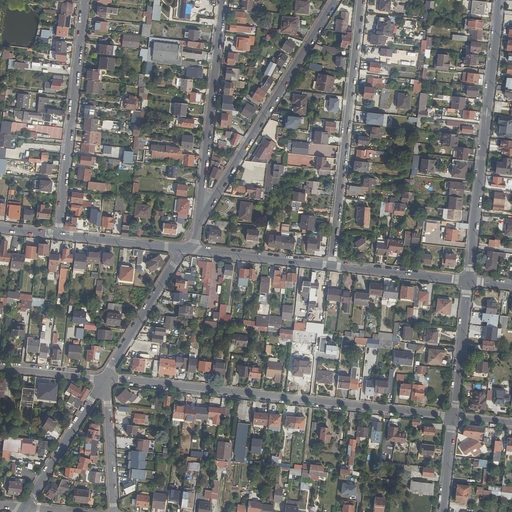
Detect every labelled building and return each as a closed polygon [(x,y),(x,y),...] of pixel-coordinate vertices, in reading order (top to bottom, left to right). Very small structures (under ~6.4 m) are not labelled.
[(191,1),(181,0),(180,19),(189,20),(190,13),(190,9),(192,8),(194,6),(194,3),(191,1)] [(241,0),(241,10),(247,11),(251,11),(252,0),(241,0)] [(379,0),(379,9),(389,10),(390,0),(379,0)] [(483,15),(484,2),(472,0),(471,13),(483,15)] [(73,3),(62,2),(61,15),(70,16),(71,16),(73,3)] [(295,14),(307,15),(309,4),(297,2),(295,14)] [(106,10),(98,9),(97,15),(100,16),(100,18),(105,18),(106,10)] [(241,10),(236,10),(234,22),(245,24),(247,11),(241,10)] [(147,25),(151,25),(152,20),(152,13),(147,12),(144,12),(144,16),(148,17),(147,25)] [(349,45),(351,29),(346,29),(348,13),(341,12),(340,20),(335,19),(334,32),(342,33),(340,47),(345,48),(346,45),(349,45)] [(273,14),(265,13),(264,29),(271,30),(273,14)] [(70,16),(61,15),(59,15),(58,27),(68,28),(70,28),(71,23),(69,23),(70,16)] [(388,35),(391,36),(392,31),(388,30),(390,18),(378,16),(376,34),(388,35)] [(296,19),(283,18),(281,32),(295,33),(296,28),(295,28),(296,19)] [(472,29),(481,30),(482,21),(469,19),(468,29),(472,29)] [(96,22),(95,32),(105,33),(106,23),(96,22)] [(142,37),(150,38),(150,34),(151,25),(147,25),(144,24),(142,37)] [(68,28),(58,27),(57,37),(67,38),(68,28)] [(468,29),(467,34),(472,34),(471,38),(481,39),(482,36),(480,36),(481,30),(472,29),(468,29)] [(188,41),(198,42),(198,38),(200,38),(201,32),(189,30),(189,33),(186,33),(185,37),(188,38),(188,41)] [(47,39),(49,39),(49,32),(41,31),(40,38),(42,38),(47,39)] [(387,42),(388,35),(376,34),(372,34),(371,43),(384,44),(384,41),(387,42)] [(132,36),(124,35),(123,44),(131,45),(132,36)] [(238,38),(237,43),(239,43),(238,50),(247,51),(249,39),(238,38)] [(294,44),(299,47),(303,42),(295,39),(293,42),(290,41),(289,43),(285,41),(281,49),(289,53),(294,44)] [(203,49),(203,44),(179,41),(179,44),(184,45),(184,46),(197,47),(197,49),(203,49)] [(56,52),(65,53),(66,43),(57,42),(56,52)] [(471,42),(470,51),(479,52),(480,43),(471,42)] [(179,46),(154,43),(153,59),(178,61),(179,46)] [(113,46),(99,45),(98,49),(100,50),(100,54),(112,56),(113,46)] [(323,46),(322,52),(339,56),(340,50),(324,45),(323,46)] [(391,55),(392,48),(382,47),(381,54),(391,55)] [(142,62),(147,62),(148,50),(141,49),(140,57),(143,57),(142,62)] [(56,53),(56,52),(50,51),(49,60),(65,62),(66,54),(56,53)] [(437,59),(435,59),(434,68),(448,70),(449,65),(447,65),(448,54),(438,53),(437,59)] [(276,64),(281,67),(287,57),(282,54),(276,64)] [(476,56),(466,54),(465,59),(464,59),(464,64),(475,65),(476,56)] [(100,57),(99,70),(112,71),(114,59),(100,57)] [(348,58),(344,58),(336,57),(335,65),(343,66),(344,60),(348,60),(348,58)] [(13,60),(9,60),(8,69),(13,70),(13,68),(28,70),(28,65),(14,63),(14,60),(13,60)] [(271,78),(277,65),(268,61),(262,74),(264,75),(271,78)] [(380,62),(370,61),(369,71),(379,72),(380,66),(380,62)] [(201,78),(202,68),(189,67),(189,72),(192,72),(191,77),(201,78)] [(227,68),(225,79),(230,80),(231,77),(234,77),(234,73),(232,73),(232,69),(227,68)] [(477,83),(479,74),(468,72),(467,76),(465,76),(464,81),(477,83)] [(334,78),(319,74),(318,79),(316,79),(314,90),(331,92),(334,78)] [(259,89),(265,92),(273,79),(271,78),(264,75),(263,78),(265,79),(263,82),(265,83),(262,87),(261,86),(259,89)] [(63,77),(53,76),(53,79),(51,79),(50,83),(45,82),(44,92),(55,93),(56,89),(59,89),(60,86),(62,86),(63,77)] [(373,86),(382,88),(386,88),(386,84),(380,83),(380,81),(378,80),(378,77),(368,76),(367,86),(373,86)] [(257,84),(261,86),(262,87),(265,83),(263,82),(265,79),(263,78),(262,77),(257,84)] [(181,79),(180,91),(191,92),(192,80),(181,79)] [(418,79),(415,79),(413,91),(417,91),(420,92),(422,79),(418,79)] [(88,81),(87,93),(97,95),(99,82),(99,81),(90,80),(90,81),(88,81)] [(234,81),(230,80),(230,83),(224,83),(223,95),(224,95),(231,96),(232,87),(243,88),(244,82),(239,81),(237,81),(234,81)] [(476,95),(477,86),(468,85),(467,94),(476,95)] [(367,86),(364,86),(363,97),(372,98),(373,86),(367,86)] [(382,88),(380,108),(387,108),(389,88),(386,88),(382,88)] [(251,102),(257,105),(264,93),(260,90),(259,92),(257,90),(254,95),(256,97),(254,100),(253,99),(251,102)] [(200,103),(201,93),(191,92),(189,102),(200,103)] [(307,97),(312,98),(312,93),(302,92),(302,96),(294,95),(293,103),(296,103),(294,114),(305,115),(307,97)] [(399,93),(397,104),(404,105),(403,108),(408,108),(410,94),(399,93)] [(28,109),(30,95),(19,94),(18,108),(28,109)] [(231,96),(224,95),(222,109),(228,109),(227,110),(231,111),(232,111),(232,105),(231,105),(231,102),(230,102),(230,99),(231,96)] [(463,110),(465,97),(463,97),(457,96),(454,96),(453,108),(454,108),(463,110)] [(39,97),(38,109),(45,110),(46,103),(49,103),(49,99),(39,97)] [(328,98),(328,112),(338,113),(338,98),(328,98)] [(124,109),(135,110),(137,100),(126,99),(124,109)] [(174,116),(185,117),(186,105),(175,103),(174,116)] [(240,114),(248,119),(249,118),(250,119),(252,116),(251,115),(252,113),(253,114),(255,111),(254,110),(255,109),(246,104),(240,114)] [(420,117),(427,118),(428,111),(422,111),(423,105),(419,105),(417,117),(420,117)] [(83,118),(86,118),(93,119),(94,110),(93,110),(86,109),(84,109),(83,118)] [(227,110),(223,110),(221,127),(226,127),(227,115),(230,115),(231,111),(227,110)] [(462,110),(462,119),(474,120),(474,111),(462,110)] [(21,113),(21,112),(14,111),(13,116),(18,117),(17,119),(22,120),(22,123),(26,123),(28,121),(27,121),(27,117),(41,119),(41,114),(23,112),(23,114),(21,113)] [(365,124),(382,125),(382,117),(385,118),(385,114),(365,113),(365,124)] [(285,116),(284,128),(297,129),(297,125),(300,125),(300,117),(285,116)] [(511,118),(498,117),(498,123),(499,123),(497,135),(511,136),(511,118)] [(86,118),(84,131),(85,131),(95,132),(97,132),(98,120),(93,119),(86,118)] [(181,127),(192,128),(193,120),(182,119),(181,127)] [(479,128),(479,123),(460,121),(450,120),(447,120),(447,124),(462,126),(461,130),(472,131),(472,127),(479,128)] [(9,135),(11,122),(2,121),(0,134),(8,135),(9,135)] [(325,132),(334,133),(335,123),(326,122),(326,129),(325,132)] [(63,133),(64,128),(12,123),(11,132),(15,133),(16,130),(34,132),(33,136),(58,138),(57,139),(61,139),(62,132),(63,133)] [(381,128),(372,127),(372,130),(370,130),(370,135),(380,136),(381,128)] [(84,143),(93,144),(95,132),(85,131),(84,136),(84,140),(84,143)] [(236,142),(240,144),(244,137),(231,132),(226,131),(225,136),(230,137),(235,138),(237,140),(236,142)] [(314,144),(326,146),(327,140),(328,133),(325,133),(315,132),(314,144)] [(8,135),(0,134),(0,137),(0,147),(7,148),(8,135)] [(182,140),(181,148),(191,149),(192,137),(183,136),(183,134),(178,134),(177,139),(182,140)] [(457,146),(457,135),(442,134),(441,146),(457,146)] [(368,137),(359,136),(357,145),(362,145),(363,143),(368,144),(368,137)] [(253,162),(266,164),(268,164),(269,160),(268,158),(266,156),(270,150),(271,151),(276,144),(276,143),(271,141),(270,142),(268,140),(265,139),(262,144),(263,145),(262,147),(260,147),(260,146),(254,155),(256,157),(253,162)] [(511,139),(503,139),(502,145),(500,145),(500,148),(502,148),(504,148),(503,154),(511,155),(511,139)] [(308,143),(292,142),(291,154),(306,155),(308,143)] [(84,143),(83,156),(94,157),(95,145),(93,144),(84,143)] [(156,146),(156,151),(168,153),(180,154),(180,151),(176,148),(156,146)] [(468,152),(468,147),(458,146),(457,159),(466,160),(467,160),(468,152)] [(367,149),(365,149),(365,150),(357,150),(356,159),(364,159),(364,154),(367,155),(367,149)] [(132,165),(133,152),(125,151),(123,164),(132,165)] [(41,164),(47,164),(48,154),(42,153),(41,160),(32,159),(29,159),(28,160),(28,162),(33,163),(41,164)] [(192,167),(193,156),(188,155),(183,155),(183,161),(182,166),(192,167)] [(218,162),(219,158),(212,155),(211,167),(213,168),(209,177),(217,180),(223,167),(219,165),(220,163),(218,162)] [(86,167),(89,167),(89,166),(91,166),(92,161),(91,161),(91,158),(81,156),(80,165),(86,165),(86,167)] [(326,158),(317,157),(316,169),(319,170),(330,171),(331,165),(325,164),(326,158)] [(497,161),(496,172),(509,174),(510,163),(510,158),(503,157),(503,159),(503,161),(501,161),(497,161)] [(434,159),(422,158),(421,172),(432,173),(434,159)] [(457,159),(454,159),(453,164),(456,164),(455,170),(455,176),(465,177),(466,164),(466,160),(457,159)] [(369,162),(354,160),(353,169),(368,170),(369,162)] [(51,175),(52,165),(47,164),(41,164),(40,173),(51,175)] [(264,189),(271,190),(271,184),(272,177),(274,165),(268,164),(266,164),(264,189)] [(274,165),(272,177),(277,178),(277,174),(283,175),(284,166),(274,165)] [(178,167),(170,166),(168,178),(177,179),(178,170),(180,170),(180,167),(178,167)] [(83,179),(83,181),(89,182),(90,182),(91,169),(79,168),(78,179),(83,179)] [(502,177),(493,176),(493,181),(491,180),(491,185),(504,187),(505,181),(501,180),(502,177)] [(368,187),(374,188),(375,178),(363,177),(362,186),(368,187)] [(39,190),(50,192),(51,182),(40,181),(39,190)] [(318,182),(307,181),(306,186),(303,186),(303,189),(305,189),(305,193),(307,194),(319,195),(319,191),(322,192),(322,190),(317,190),(315,190),(315,187),(317,187),(318,182)] [(451,181),(450,193),(463,194),(464,186),(463,186),(463,183),(451,181)] [(105,189),(105,184),(90,182),(89,182),(88,189),(97,190),(97,188),(105,189)] [(185,196),(187,186),(177,185),(176,195),(185,196)] [(260,199),(261,188),(247,187),(246,192),(246,193),(251,193),(251,198),(260,199)] [(391,197),(390,202),(394,202),(403,203),(408,204),(409,191),(403,191),(402,198),(391,197)] [(502,210),(505,192),(494,191),(492,209),(502,210)] [(71,202),(81,203),(82,203),(82,196),(90,197),(89,201),(92,201),(92,195),(72,192),(71,202)] [(306,202),(307,194),(305,193),(304,193),(293,192),(291,210),(299,211),(300,202),(306,202)] [(462,202),(462,197),(450,196),(448,208),(460,210),(461,202),(462,202)] [(185,205),(186,201),(179,200),(177,213),(187,214),(188,205),(185,205)] [(252,203),(241,202),(240,209),(239,209),(238,220),(241,220),(242,219),(250,220),(252,203)] [(380,215),(384,215),(384,213),(391,213),(392,203),(380,202),(380,215)] [(38,205),(36,217),(48,219),(49,210),(43,209),(43,206),(38,205)] [(81,206),(71,205),(71,210),(76,210),(75,216),(81,216),(82,206),(81,206)] [(136,205),(134,215),(141,215),(140,218),(150,219),(151,207),(136,205)] [(9,218),(14,219),(14,218),(19,218),(20,207),(10,206),(9,218)] [(364,223),(369,224),(370,208),(358,207),(357,216),(359,216),(359,219),(358,224),(364,225),(364,223)] [(443,217),(459,219),(460,210),(448,208),(444,208),(443,217)] [(24,219),(32,220),(33,212),(25,211),(24,219)] [(124,215),(121,235),(127,236),(130,215),(124,215)] [(312,225),(314,226),(315,216),(302,215),(301,224),(303,225),(302,230),(312,232),(312,225)] [(75,230),(77,218),(67,217),(65,227),(68,230),(75,230)] [(113,221),(114,218),(103,217),(102,227),(113,228),(113,225),(113,221)] [(422,231),(425,231),(426,223),(437,224),(438,220),(427,218),(424,218),(423,227),(422,231)] [(425,231),(433,232),(433,228),(437,229),(437,224),(426,223),(425,231)] [(162,233),(175,234),(176,225),(163,224),(162,233)] [(447,228),(445,239),(453,239),(456,240),(457,240),(458,230),(447,228)] [(221,230),(210,229),(209,237),(208,237),(208,240),(219,241),(221,230)] [(247,230),(246,239),(254,240),(257,241),(259,232),(247,230)] [(323,236),(317,235),(316,240),(308,239),(307,249),(315,250),(316,247),(319,247),(320,242),(322,242),(323,236)] [(280,248),(293,249),(294,238),(281,237),(280,248)] [(382,255),(388,255),(388,251),(389,239),(377,238),(376,249),(375,252),(382,253),(382,255)] [(356,243),(361,252),(368,247),(363,239),(356,243)] [(388,251),(399,252),(400,240),(390,239),(389,239),(388,251)] [(0,261),(11,263),(12,256),(12,255),(6,255),(7,242),(2,242),(1,254),(0,253),(0,261)] [(48,252),(48,246),(39,245),(38,256),(48,257),(49,252),(48,252)] [(26,258),(35,259),(37,248),(27,247),(26,258)] [(69,251),(63,250),(62,256),(61,261),(64,262),(72,262),(72,256),(69,256),(69,251)] [(100,253),(100,252),(88,251),(88,254),(87,256),(87,262),(99,264),(100,253)] [(498,252),(488,251),(487,265),(490,266),(490,269),(496,270),(497,256),(504,256),(504,252),(498,252)] [(111,255),(100,253),(99,264),(99,268),(102,268),(103,265),(112,266),(114,257),(111,256),(111,255)] [(432,262),(433,254),(424,253),(423,262),(432,262)] [(454,264),(455,254),(447,253),(446,263),(454,264)] [(61,261),(62,256),(58,255),(58,257),(49,256),(48,273),(53,274),(54,272),(57,270),(57,265),(58,266),(58,263),(61,263),(61,261)] [(87,256),(75,255),(74,267),(78,267),(78,269),(86,270),(87,262),(87,256)] [(23,269),(24,257),(12,256),(11,263),(10,268),(20,269),(23,269)] [(163,264),(158,256),(146,265),(150,272),(163,264)] [(195,282),(197,257),(192,256),(192,263),(191,263),(191,268),(191,274),(186,274),(185,281),(192,282),(195,282)] [(63,266),(64,262),(61,261),(61,263),(60,273),(60,278),(58,289),(64,289),(67,266),(63,266)] [(210,284),(212,264),(204,263),(199,263),(199,268),(203,268),(202,277),(207,278),(206,283),(210,284)] [(231,276),(233,266),(225,265),(224,267),(224,275),(231,276)] [(131,282),(133,270),(121,268),(120,281),(131,282)] [(248,271),(240,270),(239,278),(248,279),(248,271)] [(286,281),(286,276),(283,276),(283,280),(279,280),(280,272),(274,271),(273,283),(273,287),(285,289),(285,287),(286,281)] [(297,275),(289,273),(288,282),(286,281),(285,287),(291,288),(292,282),(296,283),(297,275)] [(315,273),(312,273),(311,283),(309,296),(308,306),(315,307),(315,305),(315,302),(317,302),(319,283),(317,283),(317,281),(315,281),(315,273)] [(266,279),(261,278),(260,287),(260,289),(259,293),(268,293),(269,282),(266,281),(266,279)] [(192,285),(192,282),(185,281),(179,280),(175,280),(175,286),(177,286),(177,292),(184,293),(186,294),(187,284),(192,285)] [(301,295),(309,296),(311,283),(302,282),(301,295)] [(209,296),(210,284),(206,283),(201,283),(201,287),(204,288),(203,295),(209,296)] [(382,296),(383,286),(370,284),(369,294),(382,296)] [(397,299),(398,288),(383,286),(382,296),(382,297),(397,299)] [(415,300),(416,287),(413,287),(413,289),(406,288),(402,288),(401,298),(415,300)] [(420,288),(416,287),(415,300),(415,301),(424,302),(423,306),(426,306),(427,306),(429,293),(420,292),(420,288)] [(341,292),(342,291),(328,289),(327,300),(340,301),(341,292)] [(177,292),(175,292),(173,305),(180,305),(183,306),(184,299),(185,299),(186,297),(184,297),(184,293),(177,292)] [(351,293),(341,292),(340,301),(340,302),(350,303),(351,293)] [(369,295),(355,294),(354,304),(368,305),(369,295)] [(208,304),(209,296),(203,295),(202,295),(200,308),(207,308),(208,304)] [(31,306),(32,301),(21,300),(20,307),(31,309),(31,306)] [(449,315),(451,302),(438,300),(436,314),(449,315)] [(495,315),(496,304),(486,303),(485,314),(495,315)] [(183,306),(180,305),(179,318),(191,319),(192,307),(183,306)] [(283,306),(282,319),(290,320),(292,307),(283,306)] [(229,323),(231,324),(232,317),(225,316),(226,311),(220,310),(218,322),(229,323)] [(119,314),(107,313),(106,324),(119,325),(120,314),(119,314)] [(175,317),(167,316),(165,329),(174,330),(175,317)] [(506,330),(507,318),(500,317),(499,329),(506,330)] [(268,328),(281,329),(282,320),(269,318),(269,321),(268,328)] [(256,327),(268,328),(269,321),(257,319),(256,322),(256,327)] [(204,329),(217,329),(217,321),(204,321),(204,329)] [(306,324),(294,323),(293,331),(296,331),(305,332),(306,326),(306,324)] [(318,334),(323,334),(324,328),(324,325),(307,323),(306,324),(306,326),(305,332),(311,333),(318,334)] [(392,342),(401,343),(401,340),(396,339),(398,324),(394,323),(393,336),(392,342)] [(20,329),(20,327),(12,326),(11,335),(24,337),(24,331),(22,330),(22,329),(20,329)] [(152,333),(152,335),(155,335),(162,336),(165,336),(165,329),(155,328),(155,334),(152,333)] [(412,341),(413,328),(406,328),(404,340),(412,341)] [(497,341),(499,329),(487,328),(485,336),(483,336),(483,340),(497,341)] [(293,331),(281,329),(280,333),(280,338),(292,340),(293,331)] [(112,340),(112,331),(99,330),(98,340),(105,340),(105,339),(112,340)] [(424,342),(436,343),(437,336),(437,331),(428,330),(427,337),(424,337),(424,342)] [(309,359),(315,360),(316,358),(316,357),(316,352),(317,343),(310,342),(311,333),(305,332),(296,331),(295,338),(308,339),(308,347),(310,350),(309,359)] [(317,342),(318,334),(311,333),(310,342),(317,343),(317,342)] [(155,335),(152,335),(151,342),(161,343),(162,336),(155,335)] [(232,344),(235,345),(238,345),(238,347),(246,347),(247,337),(233,335),(232,344)] [(27,340),(26,351),(38,352),(40,342),(27,340)] [(492,351),(492,343),(482,342),(482,347),(475,346),(475,349),(492,351)] [(68,357),(81,359),(82,347),(78,347),(73,347),(69,346),(68,357)] [(86,361),(90,362),(91,360),(94,360),(98,360),(98,353),(99,347),(91,346),(91,351),(88,351),(86,361)] [(336,357),(338,347),(327,346),(326,356),(336,357)] [(39,357),(45,358),(45,355),(46,355),(47,348),(40,347),(39,357)] [(445,350),(429,348),(427,362),(441,364),(442,356),(442,354),(444,354),(445,354),(446,353),(446,351),(445,350)] [(53,349),(52,359),(58,359),(58,358),(61,358),(62,350),(53,349)] [(393,364),(398,364),(398,363),(406,364),(407,354),(394,352),(393,364)] [(176,361),(176,366),(181,367),(180,371),(185,372),(186,367),(187,358),(177,356),(176,361)] [(145,359),(134,358),(133,370),(144,371),(145,360),(145,359)] [(279,383),(282,363),(277,363),(277,360),(276,359),(270,358),(269,359),(269,362),(268,362),(266,377),(275,378),(275,383),(279,383)] [(159,371),(159,373),(175,375),(176,366),(176,361),(160,359),(160,361),(159,371)] [(189,359),(188,371),(196,372),(198,360),(189,359)] [(310,374),(311,363),(294,361),(293,376),(302,377),(303,373),(310,374)] [(210,372),(211,363),(200,362),(199,370),(210,372)] [(214,362),(213,373),(225,374),(227,364),(214,362)] [(490,374),(490,369),(487,369),(487,363),(478,362),(477,373),(486,374),(490,374)] [(426,367),(415,365),(414,373),(425,374),(426,367)] [(240,376),(249,377),(250,368),(239,367),(239,371),(240,372),(240,376)] [(250,368),(249,377),(260,378),(261,369),(250,368)] [(357,390),(358,388),(358,381),(356,381),(357,368),(352,368),(351,378),(349,389),(357,390)] [(333,374),(333,373),(320,371),(319,382),(332,384),(332,382),(334,382),(335,374),(333,374)] [(351,378),(338,376),(337,388),(349,389),(351,378)] [(365,395),(374,396),(374,392),(375,381),(367,380),(365,395)] [(374,392),(386,393),(388,381),(376,380),(375,381),(374,392)] [(36,398),(55,400),(57,384),(38,381),(36,398)] [(413,383),(411,401),(422,402),(424,387),(417,386),(417,383),(413,383)] [(73,405),(78,409),(89,390),(81,385),(79,388),(71,384),(66,390),(77,397),(73,405)] [(409,396),(410,385),(401,384),(399,395),(409,396)] [(34,388),(21,386),(19,400),(32,401),(34,388)] [(137,397),(134,394),(132,395),(126,389),(117,397),(123,404),(128,399),(131,403),(137,397)] [(504,400),(509,401),(510,395),(505,395),(505,390),(495,389),(494,404),(504,405),(504,400)] [(473,408),(486,410),(487,401),(487,400),(484,399),(484,393),(476,392),(475,401),(474,401),(473,408)] [(184,418),(185,406),(174,405),(172,420),(183,421),(184,418)] [(195,418),(196,408),(185,406),(184,418),(195,420),(195,418)] [(214,408),(209,407),(209,409),(208,416),(220,418),(222,407),(217,406),(217,408),(214,408)] [(200,419),(207,419),(208,416),(209,409),(196,408),(195,418),(196,418),(200,419)] [(149,421),(149,415),(135,413),(134,422),(145,423),(145,421),(149,421)] [(255,414),(254,424),(263,425),(265,415),(255,414)] [(279,427),(280,416),(270,415),(269,426),(279,427)] [(51,432),(57,423),(48,417),(46,421),(44,419),(42,422),(44,424),(43,426),(51,432)] [(295,429),(296,418),(286,417),(285,428),(295,429)] [(305,419),(296,418),(295,429),(304,430),(305,419)] [(234,462),(244,463),(248,425),(246,424),(238,423),(234,462)] [(372,428),(376,428),(376,431),(376,432),(381,432),(382,424),(373,423),(372,428)] [(91,438),(98,440),(100,432),(97,431),(98,426),(94,425),(93,429),(91,429),(90,430),(90,432),(88,431),(87,437),(91,438)] [(137,427),(128,426),(127,434),(136,435),(137,427)] [(469,426),(464,436),(480,441),(481,434),(485,434),(486,428),(469,426)] [(368,428),(358,427),(357,432),(359,432),(359,435),(359,437),(360,437),(367,437),(368,428)] [(405,443),(406,434),(398,433),(398,428),(390,427),(388,441),(405,443)] [(434,429),(434,428),(433,428),(424,427),(423,434),(433,435),(434,429)] [(329,429),(321,428),(320,438),(324,438),(324,440),(330,441),(331,433),(329,433),(329,429)] [(4,436),(4,440),(3,446),(19,447),(36,449),(36,445),(39,445),(40,440),(29,438),(17,437),(4,436)] [(261,438),(252,437),(250,452),(259,453),(261,438)] [(98,446),(98,440),(91,438),(91,439),(90,455),(90,459),(90,460),(93,460),(93,463),(97,463),(97,456),(95,456),(96,446),(98,446)] [(90,455),(91,439),(86,439),(86,448),(79,448),(79,456),(81,456),(90,459),(90,455)] [(50,449),(51,441),(40,440),(39,445),(38,454),(43,454),(44,452),(45,452),(45,450),(47,450),(47,449),(50,449)] [(137,447),(136,451),(146,452),(148,452),(150,441),(139,440),(138,447),(137,447)] [(348,450),(355,451),(355,450),(356,445),(356,440),(350,440),(349,445),(348,450)] [(474,442),(474,440),(461,447),(465,454),(471,450),(475,456),(480,452),(479,449),(483,447),(480,442),(476,441),(474,442)] [(229,459),(231,443),(219,441),(217,459),(219,459),(219,458),(229,459)] [(494,446),(493,461),(500,462),(502,442),(495,441),(494,446)] [(434,449),(435,445),(422,444),(421,455),(426,456),(426,455),(433,455),(434,452),(434,449)] [(3,446),(1,460),(9,461),(10,451),(19,452),(19,447),(3,446)] [(136,451),(129,450),(128,459),(129,459),(145,461),(146,452),(136,451)] [(90,459),(81,456),(78,465),(76,464),(75,469),(81,469),(86,470),(90,459)] [(196,465),(200,466),(201,460),(201,458),(193,457),(192,462),(197,462),(196,465)] [(278,467),(278,459),(279,457),(275,457),(274,462),(271,462),(271,466),(278,467)] [(145,461),(129,459),(128,468),(129,468),(145,470),(146,461),(145,461)] [(281,467),(290,468),(290,465),(281,464),(282,459),(278,459),(278,467),(281,467)] [(488,461),(475,460),(474,467),(487,469),(488,461)] [(303,470),(323,472),(324,466),(321,466),(321,463),(316,463),(316,466),(310,465),(310,466),(305,466),(305,465),(303,464),(303,465),(303,470)] [(74,468),(66,467),(64,476),(68,477),(72,477),(74,468)] [(433,471),(434,468),(419,467),(418,471),(418,472),(423,472),(422,475),(433,476),(433,471)] [(145,470),(129,468),(128,477),(145,479),(146,470),(145,470)] [(100,483),(101,472),(96,472),(92,471),(91,482),(100,483)] [(7,493),(13,494),(14,482),(15,477),(4,476),(3,484),(8,485),(7,493)] [(66,480),(61,479),(58,487),(55,495),(55,500),(60,500),(60,494),(61,493),(62,493),(63,491),(68,493),(70,485),(65,484),(66,480)] [(133,481),(124,486),(126,489),(124,490),(126,494),(135,490),(133,487),(135,486),(133,481)] [(433,492),(434,483),(411,481),(410,490),(433,492)] [(20,495),(22,482),(14,482),(13,494),(20,495)] [(46,495),(53,500),(55,495),(58,487),(53,483),(46,495)] [(356,485),(342,484),(341,493),(355,495),(356,485)] [(278,491),(279,485),(276,485),(275,491),(274,501),(274,503),(280,504),(282,491),(278,491)] [(469,504),(470,486),(458,485),(456,501),(461,501),(461,503),(469,504)] [(493,496),(493,492),(484,491),(484,488),(477,488),(477,494),(493,496)] [(72,489),(71,493),(74,494),(73,500),(86,501),(87,491),(82,490),(72,489)] [(184,492),(182,508),(188,509),(188,507),(192,508),(194,493),(191,493),(192,489),(189,489),(188,492),(184,492)] [(170,490),(169,502),(173,502),(173,501),(179,501),(180,491),(170,490)] [(167,494),(154,493),(153,507),(165,508),(167,494)] [(137,500),(136,506),(148,507),(149,497),(137,495),(137,500)] [(383,511),(385,498),(376,497),(374,511),(383,511)] [(209,511),(210,503),(199,502),(197,511),(209,511)] [(249,502),(247,511),(260,511),(261,505),(261,503),(249,502)]
